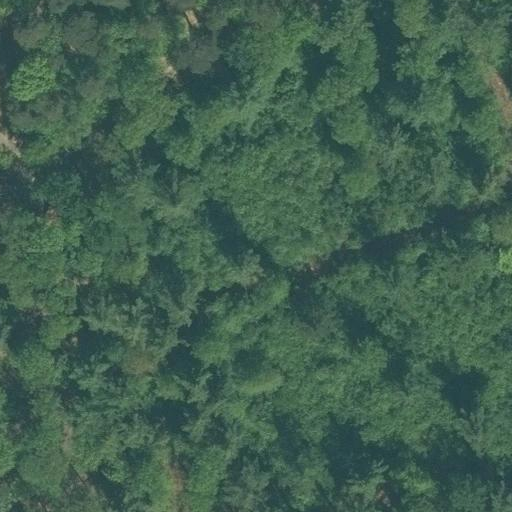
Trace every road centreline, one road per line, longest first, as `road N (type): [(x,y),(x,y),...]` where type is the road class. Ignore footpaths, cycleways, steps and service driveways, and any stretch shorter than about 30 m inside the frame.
road 1 (track): [(305,0),(219,38),(79,151),(29,177),(14,126)]
road 2 (track): [(29,177),(51,385)]
road 3 (track): [(51,385),(65,511)]
